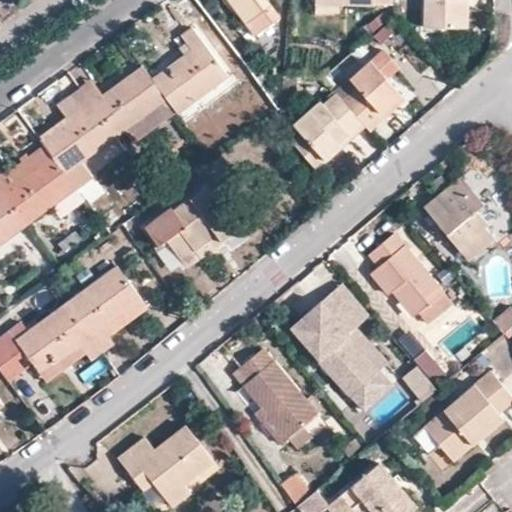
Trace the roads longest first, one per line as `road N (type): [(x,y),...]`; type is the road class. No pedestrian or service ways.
road 1 (residential): [(506,71),(130,396),(0,483)]
road 2 (residential): [(0,96),(129,0)]
